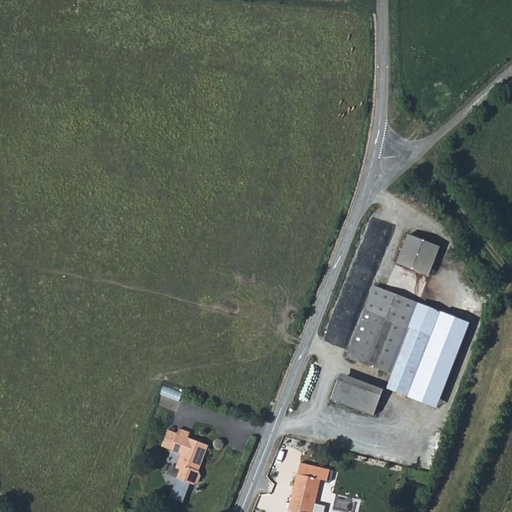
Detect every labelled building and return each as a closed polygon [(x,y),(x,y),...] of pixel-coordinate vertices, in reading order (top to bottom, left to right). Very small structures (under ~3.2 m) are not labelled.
[(408,235),(397,263),(429,275),(440,247),(408,235)] [(375,286),(347,357),(391,373),(409,326),(431,335),(440,312),(375,286)] [(338,380),(331,399),(360,410),(373,415),(380,396),(338,380)] [(188,438),(190,433),(179,428),(171,450),(181,454),(176,468),(180,469),(177,478),(193,485),(198,482),(200,476),(198,471),(208,446),(188,438)] [(320,479),(298,474),(289,511),(291,511),(311,511),(313,507),(320,479)]
